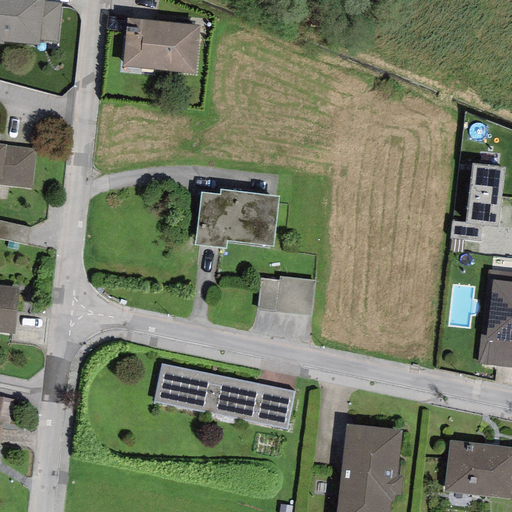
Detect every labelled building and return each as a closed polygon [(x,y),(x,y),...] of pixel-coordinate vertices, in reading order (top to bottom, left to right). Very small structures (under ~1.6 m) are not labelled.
[(44,0),(0,0),(0,44),(4,45),(4,42),(40,46),(40,41),(44,1),(44,0)] [(44,1),(40,41),(58,42),(62,3),(44,1)] [(199,26),(127,19),(122,68),(194,74),(199,26)] [(6,146),(3,186),(32,189),(37,149),(6,146)] [(481,226),(497,228),(505,168),(472,164),(465,223),(465,224),(481,226)] [(220,190),(220,194),(200,192),(194,245),(226,249),(227,242),(273,247),(279,197),(220,190)] [(0,239),(26,245),(30,228),(0,221),(0,239)] [(480,242),(481,226),(465,224),(465,223),(452,222),(450,239),(480,242)] [(511,273),(488,271),(487,282),(494,282),(487,336),(486,340),(511,343),(511,273)] [(312,316),(315,282),(279,277),(279,281),(260,278),(258,310),(312,316)] [(0,332),(14,335),(18,288),(0,285),(0,332)] [(511,368),(511,343),(486,340),(487,336),(480,335),(477,365),(511,368)] [(295,391),(161,363),(153,403),(287,430),(295,391)] [(0,397),(0,422),(10,424),(15,401),(0,397)] [(391,511),(401,431),(346,424),(335,511),(391,511)] [(511,447),(450,440),(444,492),(511,499),(511,447)]
